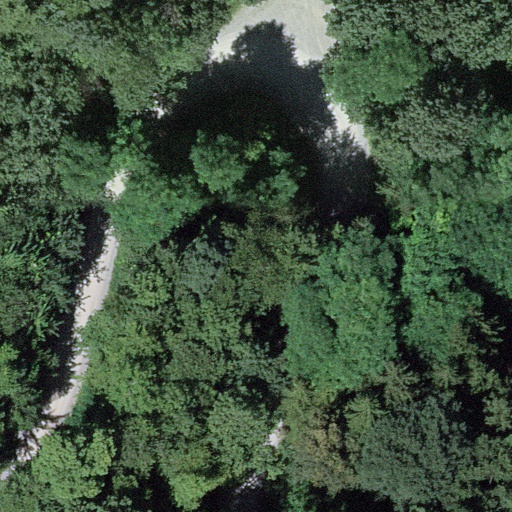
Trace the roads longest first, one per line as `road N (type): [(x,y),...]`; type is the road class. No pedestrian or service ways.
road 1 (track): [(299,11),(222,46),(154,116),(106,226),(43,454),(11,511)]
road 2 (track): [(245,511),(253,458),(338,215),(343,140),(333,92),(299,11)]
